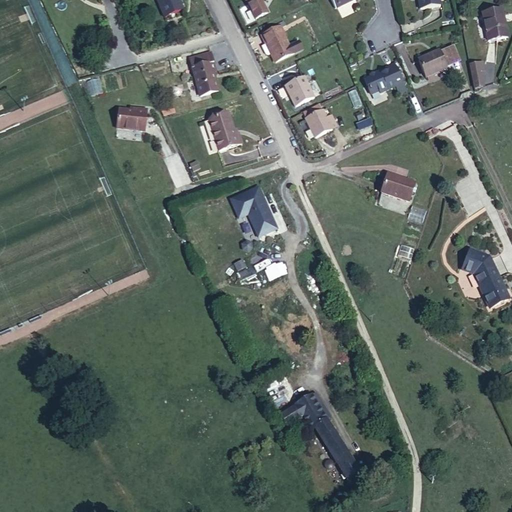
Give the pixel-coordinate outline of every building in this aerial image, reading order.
[(183,10),(178,0),(156,0),(164,19),(183,10)] [(261,2),(264,0),(244,0),(255,21),(267,14),(261,2)] [(355,0),(330,0),(335,10),(355,0)] [(440,6),(439,0),(417,0),(420,11),(440,6)] [(507,38),(502,10),(482,14),(488,42),(507,38)] [(303,50),(299,42),(289,47),(280,28),(263,36),(267,45),(262,47),(266,56),(268,57),(272,55),(276,64),(303,50)] [(453,50),(440,55),(446,69),(459,64),(453,50)] [(446,69),(440,55),(439,52),(419,61),(426,78),(428,77),(446,69)] [(216,73),(211,54),(190,59),(200,98),(219,93),(214,73),(216,73)] [(164,61),(145,66),(149,79),(167,73),(164,61)] [(479,64),(470,66),(475,89),(483,88),(479,64)] [(395,87),(403,84),(394,65),(377,72),(378,74),(371,78),(364,81),(370,95),(378,92),(380,94),(395,87)] [(448,76),(446,69),(428,77),(431,84),(448,76)] [(314,99),(304,77),(285,87),(295,109),(314,99)] [(91,97),(103,95),(100,81),(88,83),(91,97)] [(406,91),(403,84),(395,87),(399,94),(406,91)] [(144,132),(147,111),(134,109),(134,112),(130,112),(120,111),(117,129),(144,132)] [(337,129),(332,118),(327,120),(323,112),(305,121),(314,140),(337,129)] [(233,130),(228,114),(208,121),(218,152),(241,144),(238,133),(237,134),(235,134),(233,130)] [(408,202),(415,185),(387,176),(381,194),(408,202)] [(262,189),(230,200),(246,245),(277,234),(262,189)] [(509,300),(489,259),(471,252),(462,271),(473,276),(489,309),(509,300)] [(273,411),(298,400),(289,379),(264,390),(273,411)] [(360,473),(311,396),(295,406),(310,432),(315,429),(348,481),(360,473)]
